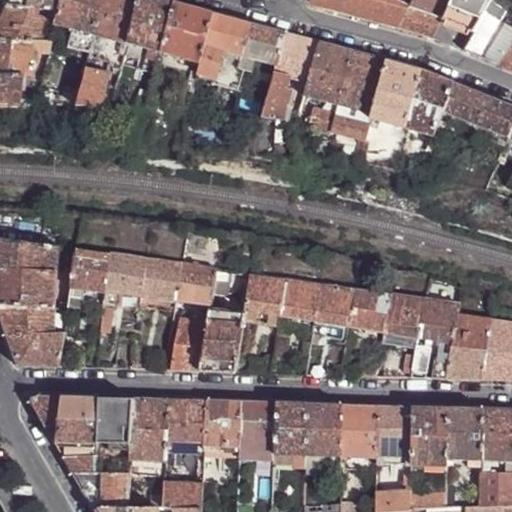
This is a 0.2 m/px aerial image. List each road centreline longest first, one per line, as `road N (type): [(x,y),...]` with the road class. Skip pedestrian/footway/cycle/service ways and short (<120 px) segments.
road 1 (residential): [(8,383),(511,397)]
road 2 (residential): [(511,88),(423,53),(282,16)]
road 3 (residential): [(60,511),(8,417),(8,383)]
